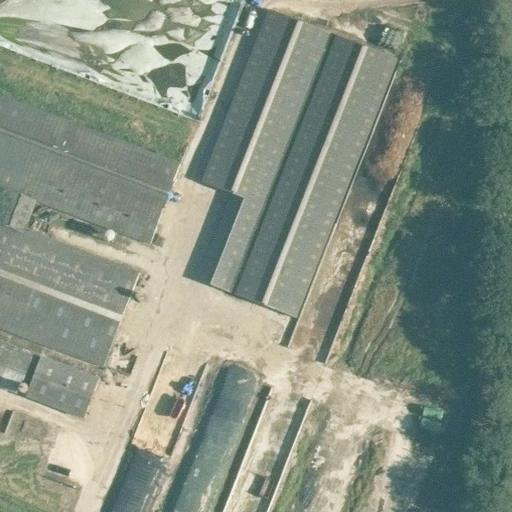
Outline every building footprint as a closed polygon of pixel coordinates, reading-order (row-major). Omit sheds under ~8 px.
[(398,61),(269,10),(202,182),(245,199),(211,285),(297,319),(398,61)] [(0,387),(18,394),(34,353),(0,340),(0,329),(104,368),(140,272),(25,229),(36,202),(151,246),(181,164),(0,95),(0,188),(5,191),(0,203),(0,387)] [(436,279),(429,308),(458,315),(465,286),(436,279)] [(41,358),(26,398),(84,420),(99,380),(41,358)] [(113,511),(142,511),(188,391),(160,381),(112,511),(113,511)] [(404,511),(434,421),(404,411),(371,511),(404,511)] [(333,511),(364,421),(357,419),(355,425),(334,418),(302,511),(333,511)] [(189,472),(173,511),(201,511),(213,482),(189,472)]
